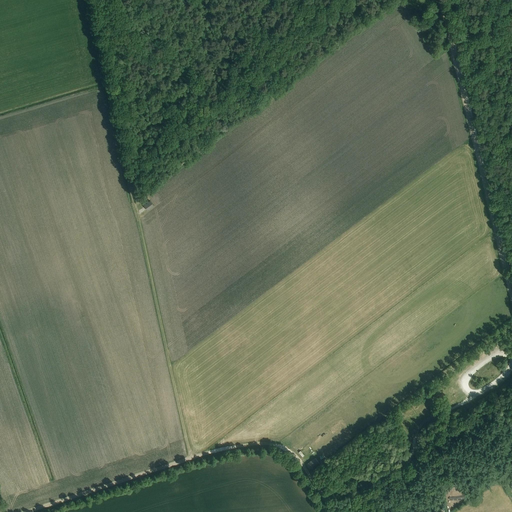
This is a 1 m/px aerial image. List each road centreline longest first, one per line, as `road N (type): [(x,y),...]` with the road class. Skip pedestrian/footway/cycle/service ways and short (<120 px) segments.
road 1 (track): [(498,238),(440,0)]
road 2 (track): [(324,500),(351,478),(392,469),(409,455),(423,423),(480,392)]
road 3 (track): [(191,458),(25,511)]
road 4 (track): [(191,458),(277,445),(299,461),(324,500)]
